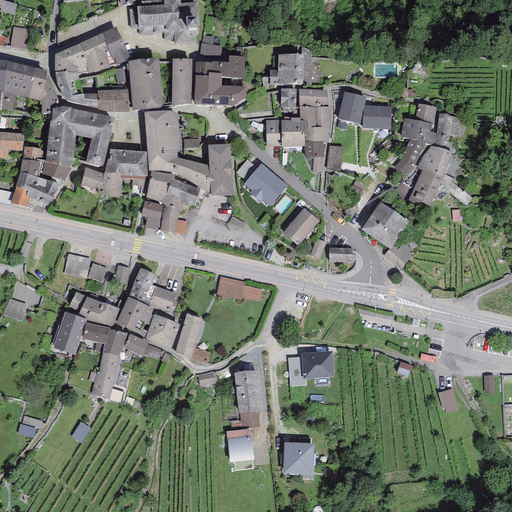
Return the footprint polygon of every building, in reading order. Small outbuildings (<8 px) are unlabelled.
[(17,4),(0,0),(0,8),(1,8),(0,11),(14,15),(17,4)] [(180,0),(162,0),(141,2),(141,6),(137,6),(137,9),(129,9),(131,30),(139,29),(139,36),(155,35),(155,33),(163,33),(164,42),(174,41),(174,46),(196,44),(194,27),(198,27),(197,16),(198,16),(197,2),(181,4),(180,0)] [(30,29),(13,27),(10,46),(27,49),(30,29)] [(116,27),(101,33),(116,65),(130,58),(116,27)] [(110,67),(116,65),(101,33),(80,43),(88,71),(88,73),(110,67)] [(0,45),(5,47),(8,39),(1,34),(0,35),(0,45)] [(201,43),(198,62),(211,63),(211,61),(220,62),(222,46),(212,45),(213,37),(203,35),(203,43),(201,43)] [(77,73),(88,71),(80,43),(55,54),(54,72),(77,73)] [(303,54),(278,54),(277,70),(270,70),(270,86),(278,86),(278,84),(303,85),(303,54)] [(196,62),(195,75),(208,76),(208,73),(222,73),(222,77),(244,78),(245,57),(229,56),(228,62),(220,62),(211,61),(211,63),(198,62),(196,62)] [(158,59),(128,62),(133,110),(163,107),(158,59)] [(192,60),(172,59),(171,106),(191,104),(192,60)] [(34,68),(7,61),(3,92),(1,109),(12,111),(16,95),(28,97),(40,101),(40,105),(42,105),(42,114),(52,113),(52,109),(62,107),(47,71),(34,68)] [(98,110),(97,94),(78,95),(74,79),(80,79),(77,73),(54,72),(57,85),(67,101),(84,105),(84,107),(98,110)] [(221,86),(222,77),(222,73),(208,73),(208,76),(195,75),(193,105),(232,106),(246,97),(246,87),(221,86)] [(408,88),(396,86),(395,96),(407,98),(407,96),(416,97),(416,94),(412,93),(412,90),(407,89),(408,88)] [(297,89),(281,89),(280,108),(282,108),(282,111),(294,112),(294,107),(296,107),(297,89)] [(327,91),(299,89),(299,107),(300,118),(300,120),(304,121),(304,128),(329,128),(330,107),(328,107),(327,91)] [(128,90),(97,91),(97,94),(98,110),(111,113),(129,112),(128,90)] [(366,97),(344,92),(337,119),(359,124),(366,97)] [(436,108),(418,103),(415,120),(404,118),(401,137),(410,139),(425,143),(429,144),(431,146),(433,146),(434,144),(436,134),(435,133),(430,132),(431,125),(433,126),(436,108)] [(391,107),(365,105),(362,128),(390,129),(391,107)] [(102,167),(113,118),(63,106),(62,107),(52,109),(52,113),(51,121),(50,121),(45,162),(70,169),(73,160),(76,135),(91,138),(85,164),(102,167)] [(210,193),(209,166),(177,158),(177,152),(179,152),(177,115),(174,115),(174,111),(144,112),(148,171),(165,171),(173,172),(179,175),(210,193)] [(460,118),(440,114),(436,134),(434,144),(443,146),(444,141),(448,142),(449,136),(463,138),(465,127),(459,125),(460,118)] [(284,120),(266,121),(266,147),(281,146),(281,147),(305,146),(304,141),(304,128),(304,121),(300,120),(300,118),(290,118),(284,117),(284,120)] [(328,142),(329,128),(304,128),(304,141),(323,142),(328,142)] [(0,158),(6,159),(7,153),(11,150),(22,151),(25,134),(0,132),(0,158)] [(425,143),(410,139),(402,157),(393,168),(407,177),(415,165),(425,143)] [(324,157),(323,142),(304,141),(305,146),(306,158),(324,157)] [(230,144),(208,145),(209,166),(210,193),(210,196),(232,195),(230,144)] [(343,147),(329,146),(326,170),(340,171),(343,147)] [(417,168),(422,170),(442,178),(452,152),(433,146),(431,146),(424,154),(417,168)] [(24,147),(22,159),(40,161),(45,162),(46,151),(41,150),(41,149),(24,147)] [(146,152),(110,149),(104,173),(122,175),(146,176),(147,177),(146,152)] [(37,177),(40,161),(22,159),(20,172),(37,177)] [(64,181),(70,169),(45,162),(42,174),(64,181)] [(288,186),(261,163),(244,184),(252,191),(249,194),(260,202),(262,199),(270,206),(288,186)] [(122,179),(122,175),(104,173),(85,168),(81,185),(98,189),(97,194),(120,198),(122,179)] [(428,210),(442,178),(422,170),(408,200),(428,210)] [(175,175),(151,171),(146,198),(163,203),(166,195),(173,179),(174,179),(175,175)] [(59,184),(37,177),(20,172),(15,187),(28,191),(26,196),(30,198),(47,205),(59,184)] [(141,196),(146,176),(122,175),(122,179),(132,179),(130,187),(133,187),(132,194),(141,196)] [(174,179),(173,179),(166,195),(182,201),(194,205),(200,190),(174,179)] [(410,186),(402,182),(392,193),(404,201),(410,186)] [(26,207),(30,198),(26,196),(28,191),(15,187),(10,203),(26,207)] [(0,191),(0,202),(9,205),(12,194),(0,191)] [(177,220),(182,201),(166,195),(163,203),(165,205),(163,214),(160,231),(184,234),(186,222),(177,220)] [(163,205),(145,201),(141,216),(147,217),(145,227),(158,230),(163,205)] [(409,221),(380,202),(361,229),(389,249),(392,245),(409,221)] [(319,221),(304,208),(282,232),(297,245),(319,221)] [(419,247),(407,238),(398,249),(392,245),(389,249),(383,257),(400,271),(419,247)] [(326,242),(315,239),(309,255),(319,259),(326,242)] [(352,248),(329,248),(328,262),(352,263),(352,248)] [(90,259),(68,254),(64,274),(86,279),(90,259)] [(106,268),(92,263),(87,278),(101,282),(106,268)] [(129,268),(117,266),(114,282),(126,284),(129,268)] [(156,276),(140,268),(135,278),(129,296),(150,305),(156,287),(152,285),(156,276)] [(245,283),(220,276),(216,294),(242,300),(242,298),(259,302),(262,290),(244,285),(245,283)] [(176,294),(156,287),(150,305),(170,312),(176,294)] [(86,297),(75,292),(69,306),(80,311),(86,297)] [(95,322),(102,302),(86,297),(80,311),(78,313),(85,317),(85,318),(95,322)] [(153,308),(128,297),(115,323),(145,338),(153,316),(150,315),(153,308)] [(27,305),(9,299),(3,316),(21,321),(27,305)] [(119,309),(102,302),(95,322),(112,326),(119,309)] [(83,318),(65,312),(53,348),(74,356),(86,320),(83,318)] [(180,324),(154,314),(153,316),(145,338),(144,339),(171,349),(180,324)] [(203,319),(186,314),(174,352),(191,357),(194,348),(203,319)] [(110,328),(86,323),(82,338),(104,344),(106,344),(109,329),(110,328)] [(109,329),(106,344),(104,344),(102,352),(119,356),(120,352),(121,352),(127,334),(109,329)] [(149,342),(129,334),(123,347),(143,356),(143,355),(148,345),(149,342)] [(161,350),(148,345),(143,355),(157,360),(161,350)] [(210,353),(194,348),(191,357),(190,359),(207,364),(210,353)] [(332,351),(301,354),(301,357),(303,379),(306,379),(334,377),(332,351)] [(115,376),(119,356),(102,352),(99,374),(91,372),(88,381),(94,383),(91,394),(109,400),(115,376)] [(303,379),(301,357),(288,358),(290,386),(306,385),(306,379),(303,379)] [(411,366),(400,362),(396,373),(407,377),(411,366)] [(257,371),(234,373),(237,413),(240,413),(258,412),(261,411),(257,371)] [(213,374),(198,377),(200,387),(215,385),(213,374)] [(494,376),(484,376),(484,393),(494,393),(494,376)] [(452,389),(438,393),(442,409),(445,408),(446,413),(458,410),(452,389)] [(259,427),(258,412),(240,413),(241,429),(259,427)] [(41,422),(25,418),(23,423),(40,428),(41,422)] [(90,429),(81,424),(73,438),(81,443),(90,429)] [(35,430),(20,426),(18,434),(33,438),(35,430)] [(250,429),(226,432),(229,462),(253,460),(250,429)] [(314,444),(284,442),(283,474),(312,476),(314,444)]
